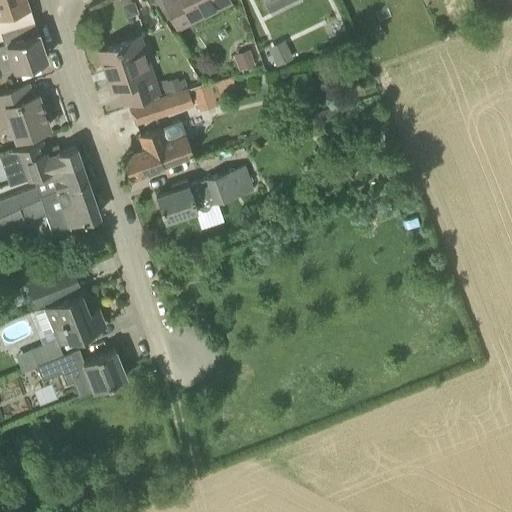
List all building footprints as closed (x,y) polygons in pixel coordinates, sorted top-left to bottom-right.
[(34,21),(26,0),(0,0),(0,39),(3,39),(0,32),(34,21)] [(229,2),(227,0),(164,0),(178,27),(229,2)] [(0,73),(46,58),(34,21),(0,32),(3,39),(5,44),(0,45),(0,73)] [(157,91),(139,37),(131,40),(99,51),(111,88),(119,85),(124,102),(157,91)] [(293,57),(284,40),(267,48),(276,65),(293,57)] [(253,63),(248,49),(234,54),(239,68),(253,63)] [(258,73),(262,90),(270,88),(266,71),(258,73)] [(187,87),(184,77),(161,85),(164,94),(187,87)] [(217,105),(214,95),(219,93),(236,88),(232,77),(192,88),(198,110),(217,105)] [(48,127),(37,95),(32,97),(27,83),(0,92),(0,121),(1,123),(11,120),(16,137),(48,127)] [(134,123),(191,103),(186,89),(129,108),(134,123)] [(194,156),(185,132),(183,133),(178,120),(136,136),(142,150),(122,158),(130,179),(194,156)] [(81,160),(76,146),(60,151),(58,145),(46,149),(43,139),(0,153),(0,155),(10,184),(35,176),(50,170),(66,164),(67,165),(81,160)] [(53,192),(88,180),(81,160),(67,165),(66,164),(50,170),(35,176),(37,184),(0,196),(0,216),(19,209),(53,193),(53,192)] [(164,219),(234,196),(252,190),(244,165),(188,184),(187,180),(171,186),(172,189),(156,195),(164,219)] [(53,193),(19,209),(25,221),(45,212),(46,216),(37,219),(43,238),(52,235),(53,237),(85,226),(83,221),(85,220),(84,218),(99,214),(88,180),(53,192),(53,193)] [(25,221),(19,209),(0,216),(0,236),(27,225),(25,221)] [(78,286),(70,268),(30,285),(37,303),(78,286)] [(81,294),(45,308),(52,326),(60,323),(67,341),(70,340),(69,338),(105,324),(99,311),(90,315),(81,294)] [(8,298),(0,301),(0,314),(1,316),(14,311),(8,298)] [(63,354),(59,344),(56,338),(42,344),(30,349),(37,365),(63,354)] [(63,354),(37,365),(42,378),(60,371),(65,383),(72,380),(78,396),(126,377),(114,348),(83,361),(78,348),(63,354)]
